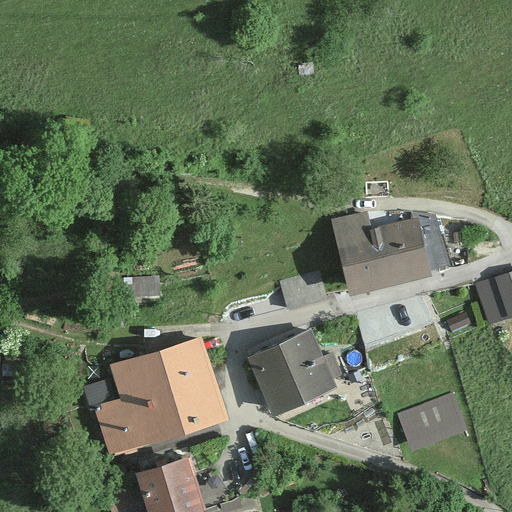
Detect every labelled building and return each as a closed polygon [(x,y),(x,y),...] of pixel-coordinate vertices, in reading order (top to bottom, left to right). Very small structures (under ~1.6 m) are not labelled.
[(361,210),(334,218),(353,284),(446,257),(433,215),(367,234),(361,210)] [(286,276),(289,303),(326,298),(323,271),(286,276)] [(496,321),(511,316),(511,271),(483,281),(496,321)] [(309,331),(245,358),(270,415),(334,388),(309,331)] [(196,337),(84,374),(108,450),(221,414),(196,337)] [(414,443),(463,423),(452,395),(402,415),(414,443)] [(199,511),(183,458),(141,471),(153,511),(199,511)]
